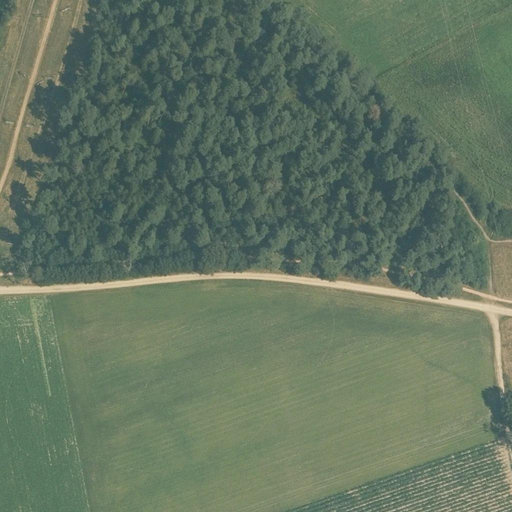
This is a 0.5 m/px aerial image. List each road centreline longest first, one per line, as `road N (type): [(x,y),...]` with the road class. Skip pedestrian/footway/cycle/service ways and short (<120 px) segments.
road 1 (track): [(511,314),(254,280),(0,291)]
road 2 (track): [(0,210),(53,0)]
road 3 (track): [(496,312),(511,448)]
